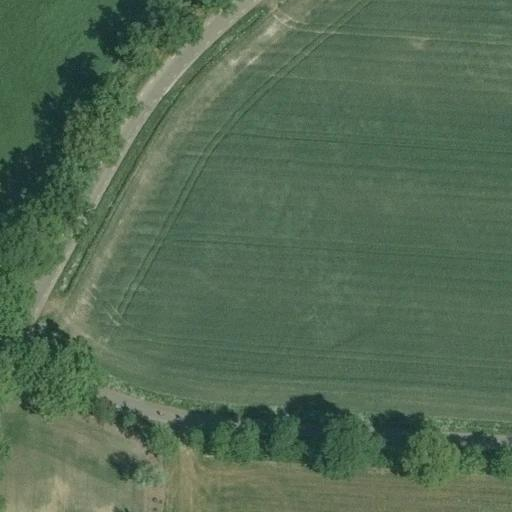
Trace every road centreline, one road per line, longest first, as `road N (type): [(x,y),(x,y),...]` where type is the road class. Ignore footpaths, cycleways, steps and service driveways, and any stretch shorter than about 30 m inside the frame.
road 1 (unclassified): [(511,443),(180,419),(112,400),(4,351)]
road 2 (unclassified): [(4,351),(147,98),(248,0)]
